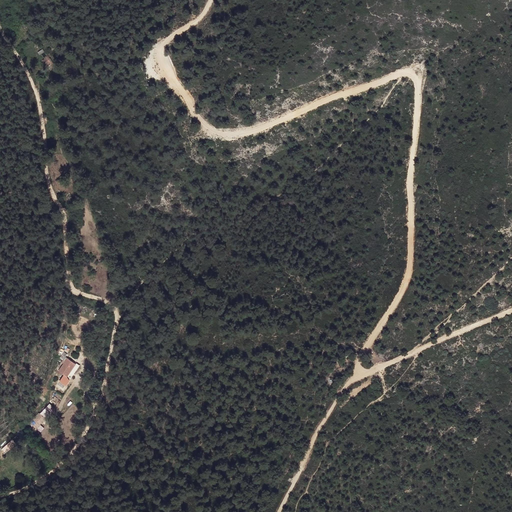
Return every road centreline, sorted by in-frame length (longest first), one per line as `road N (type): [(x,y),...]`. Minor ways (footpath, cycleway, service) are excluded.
road 1 (track): [(511,311),(385,365),(355,369),(411,271),(419,78),(406,68),(255,128),(206,127),(157,61),(168,39),(201,18),(211,0)]
road 2 (track): [(0,34),(33,85),(42,170),(63,215),(72,289),(116,312),(87,449),(53,476),(0,496)]
road 3 (track): [(355,369),(278,511)]
